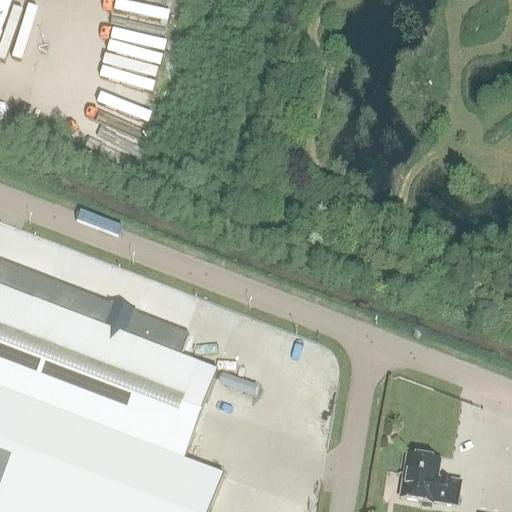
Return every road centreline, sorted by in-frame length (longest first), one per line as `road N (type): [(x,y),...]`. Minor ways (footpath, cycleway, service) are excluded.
road 1 (unclassified): [(363,342),(0,197)]
road 2 (unclassified): [(340,511),(368,358),(363,342)]
road 3 (unclassified): [(363,342),(511,397)]
